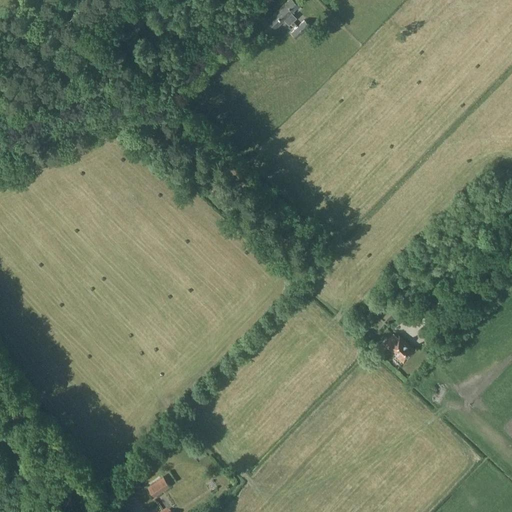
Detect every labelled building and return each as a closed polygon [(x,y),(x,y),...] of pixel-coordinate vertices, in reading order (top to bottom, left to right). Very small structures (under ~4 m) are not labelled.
[(287,0),(279,9),(290,19),(293,16),(291,13),(299,5),(293,0),(287,0)] [(290,19),(279,9),(267,20),(275,28),(284,19),(287,22),(290,19)] [(298,26),(303,31),(309,25),(304,19),(298,26)] [(303,31),(298,26),(291,32),(297,38),(303,31)] [(411,318),(416,323),(429,309),(424,305),(411,318)] [(397,336),(393,342),(389,338),(385,343),(388,347),(405,361),(414,351),(397,336)] [(148,487),(154,497),(170,486),(163,476),(148,487)] [(126,484),(126,483),(118,489),(118,490),(111,495),(119,506),(126,500),(127,501),(134,495),(134,494),(142,488),(134,478),(126,484)]
